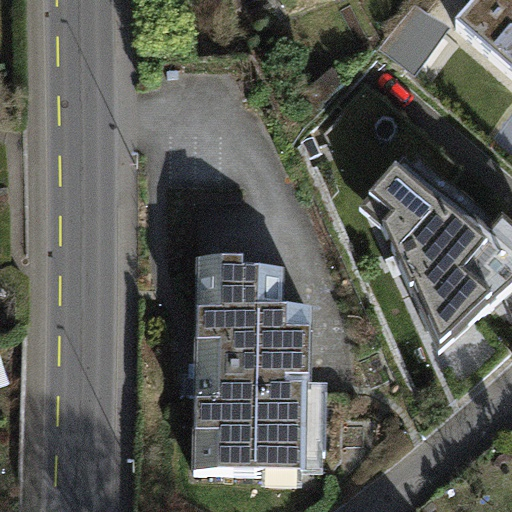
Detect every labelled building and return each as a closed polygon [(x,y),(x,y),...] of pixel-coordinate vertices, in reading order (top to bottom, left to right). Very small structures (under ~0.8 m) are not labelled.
[(511,0),(470,0),(447,28),(511,81),(511,0)] [(428,21),(396,63),(420,82),(452,40),(428,21)] [(398,161),(359,207),(382,225),(440,356),(511,290),(511,224),(504,217),(485,237),(398,161)] [(310,253),(183,261),(196,480),(323,473),(310,253)] [(0,442),(0,468),(8,466),(0,442)]
